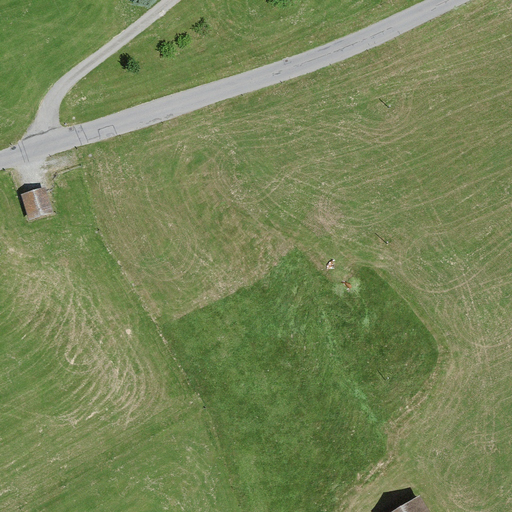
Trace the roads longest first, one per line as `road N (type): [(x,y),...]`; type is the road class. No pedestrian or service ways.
road 1 (unclassified): [(0,161),(346,49),(454,0)]
road 2 (track): [(43,148),(48,121),(70,85),(173,0)]
